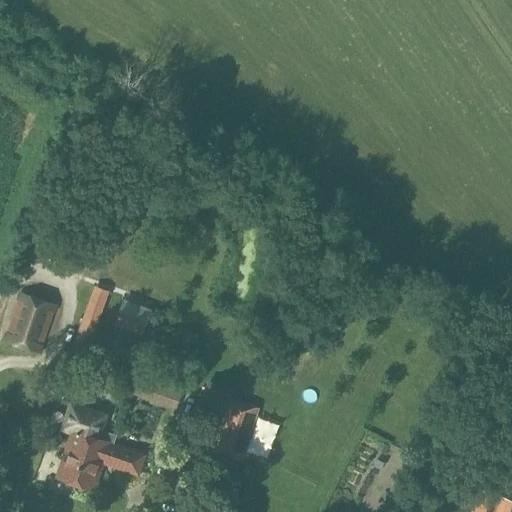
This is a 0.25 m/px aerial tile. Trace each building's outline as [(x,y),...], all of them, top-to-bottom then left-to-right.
[(57,305),(19,292),(3,340),(42,353),(57,305)] [(119,312),(115,324),(142,335),(146,323),(119,312)] [(87,350),(97,320),(83,315),(73,345),(87,350)] [(242,459),(260,408),(231,398),(213,450),(242,459)] [(73,432),(112,445),(115,436),(100,431),(105,415),(71,404),(63,429),(73,433),(73,432)] [(142,456),(112,445),(73,432),(73,433),(59,475),(94,487),(102,461),(137,473),(142,456)] [(362,459),(338,498),(359,511),(363,511),(387,474),(362,459)] [(511,511),(511,499),(483,491),(474,511),(511,511)]
